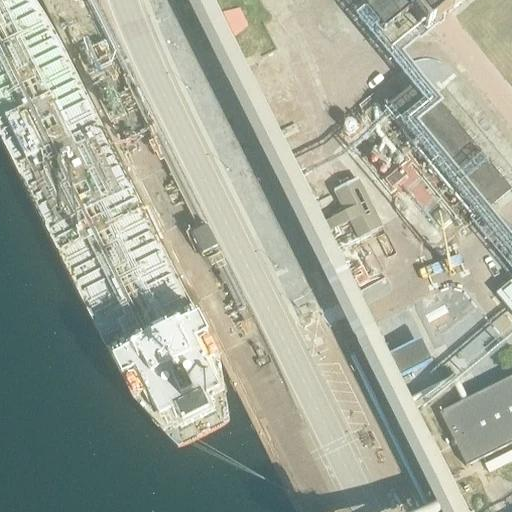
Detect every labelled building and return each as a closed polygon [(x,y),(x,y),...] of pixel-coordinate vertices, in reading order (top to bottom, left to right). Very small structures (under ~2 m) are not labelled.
[(357,0),(385,33),(388,29),(402,19),(410,12),(422,27),(427,33),(434,26),(446,17),(450,14),(466,0),(357,0)] [(228,9),(235,32),(251,26),(243,4),(228,9)] [(387,112),(476,221),(509,194),(420,85),(387,112)] [(350,224),(359,242),(382,230),(358,182),(335,194),(345,215),(326,224),(331,234),(350,224)] [(511,282),(496,296),(511,315),(511,282)] [(476,367),(501,345),(493,337),(469,359),(476,367)] [(360,356),(350,361),(424,511),(455,511),(451,503),(447,496),(423,450),(420,443),(403,410),(400,404),(396,397),(387,379),(393,376),(395,380),(427,364),(416,343),(384,358),(389,368),(383,371),(378,362),(374,355),(372,350),(360,356)] [(511,376),(465,401),(459,404),(437,416),(464,468),(511,443),(511,376)]
